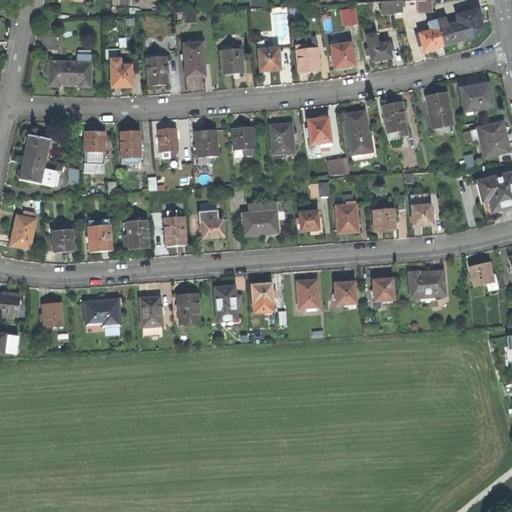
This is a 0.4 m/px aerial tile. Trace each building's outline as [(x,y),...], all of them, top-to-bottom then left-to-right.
[(383,14),(404,12),(402,0),(392,0),(381,1),(383,14)] [(417,0),(419,12),(434,11),(433,0),(417,0)] [(289,41),(287,6),(273,7),(275,42),(289,41)] [(341,26),(350,25),(348,10),(339,12),(341,26)] [(454,43),(461,41),(457,23),(446,26),(445,19),(435,22),(442,46),(454,43)] [(431,50),(442,46),(435,22),(428,24),(431,32),(419,35),(423,52),(431,50)] [(379,62),(391,60),(388,44),(381,45),(378,34),(364,37),(369,64),(379,62)] [(202,43),(182,45),(182,54),(182,55),(182,62),(183,62),(184,79),(195,78),(205,78),(202,43)] [(283,61),(282,53),(278,54),(278,50),(267,50),(267,45),(258,46),(259,72),(269,72),(279,72),(278,62),(283,61)] [(350,45),(330,47),(334,70),(343,68),(353,67),(350,45)] [(319,72),(317,50),(306,51),(306,46),(295,47),(298,75),(310,73),(319,72)] [(241,47),(231,48),(231,51),(220,52),(222,76),(234,75),(243,74),(241,47)] [(131,70),(129,66),(119,67),(119,51),(104,51),(105,68),(110,67),(110,88),(120,88),(131,88),(131,70)] [(168,85),(166,58),(157,58),(157,55),(145,56),(148,87),(158,86),(168,85)] [(89,88),(89,56),(77,56),(77,64),(48,63),(48,64),(45,64),(41,68),(41,72),(45,77),(48,78),(48,87),(58,87),(59,85),(69,85),(78,86),(78,88),(89,88)] [(470,88),(460,90),(463,113),(492,108),(487,85),(477,87),(476,85),(473,86),(470,87),(470,88)] [(434,96),(425,98),(431,130),(451,126),(445,94),(434,96)] [(400,138),(407,137),(401,103),(391,105),(381,107),(386,135),(398,132),(400,138)] [(352,115),(344,116),(349,156),(371,152),(369,137),(367,138),(363,113),(352,115)] [(317,121),(307,121),(310,146),(319,144),(320,148),(331,147),(328,120),(323,117),(320,117),(319,117),(317,121)] [(484,159),(509,152),(505,138),(502,123),(477,129),(484,159)] [(281,126),(269,127),(271,156),(293,154),(291,125),(281,126)] [(243,129),(232,129),(233,154),(253,153),(252,128),(243,129)] [(158,153),(177,151),(175,129),(165,130),(157,131),(158,153)] [(467,141),(478,139),(476,129),(465,131),(467,141)] [(204,132),(195,133),(195,143),(194,143),(194,150),(196,150),(197,164),(209,163),(209,157),(216,157),(215,142),(213,142),(212,131),(204,132)] [(119,133),(120,164),(140,163),(139,132),(128,132),(119,133)] [(94,133),(84,133),(84,153),(97,153),(97,158),(103,158),(103,134),(94,133)] [(22,151),(21,158),(43,162),(48,140),(26,135),(22,151)] [(16,177),(50,185),(53,172),(41,169),(43,162),(21,158),(19,167),(16,177)] [(345,159),(327,161),(328,176),(348,175),(345,159)] [(78,168),(68,168),(68,185),(78,185),(78,168)] [(497,210),(511,206),(511,175),(511,173),(477,181),(482,201),(488,200),(491,212),(497,210)] [(155,177),(146,178),(147,191),(156,191),(155,177)] [(328,182),(317,182),(318,196),(329,196),(328,182)] [(115,183),(107,183),(107,194),(116,194),(115,183)] [(427,194),(410,196),(412,226),(422,225),(432,225),(430,205),(424,206),(424,203),(427,203),(427,194)] [(355,205),(336,206),(337,233),(348,233),(357,232),(355,205)] [(217,221),(217,210),(197,211),(198,223),(202,223),(203,238),(212,238),(223,237),(221,220),(217,221)] [(319,230),(317,211),(299,213),(300,231),(310,231),(319,230)] [(393,230),(392,211),(373,212),(375,231),(384,230),(393,230)] [(185,245),(184,217),(176,218),(175,212),(166,212),(167,219),(164,219),(166,246),(177,246),(185,245)] [(278,233),(276,212),(242,214),(244,236),(254,235),(278,233)] [(9,247),(29,250),(35,220),(16,216),(12,232),(9,247)] [(100,252),(110,251),(109,226),(108,226),(108,221),(91,222),(91,227),(87,228),(89,253),(100,252)] [(148,248),(146,221),(127,223),(128,249),(139,249),(148,248)] [(61,253),(73,252),(72,230),(70,230),(70,227),(53,228),(53,231),(51,231),(53,253),(61,253)] [(480,265),(470,267),(474,286),(486,283),(488,291),(497,288),(494,274),(491,275),(488,263),(480,265)] [(414,273),(409,273),(410,298),(414,298),(414,304),(435,303),(435,297),(445,296),(443,272),(420,273),(419,272),(414,273)] [(295,282),(297,308),(318,307),(316,280),(307,281),(295,282)] [(382,280),(372,281),(373,301),(392,300),(391,280),(382,280)] [(343,283),(334,284),(335,305),(355,304),(354,283),(343,283)] [(261,284),(252,285),(253,313),(273,312),(271,284),(261,284)] [(225,287),(214,288),(216,322),(227,322),(227,319),(236,318),(234,286),(225,287)] [(0,295),(0,314),(16,317),(20,296),(3,294),(3,296),(0,295)] [(177,295),(179,324),(199,323),(196,294),(186,294),(177,295)] [(148,298),(139,299),(141,326),(141,334),(147,334),(147,336),(158,336),(158,326),(161,325),(159,297),(148,298)] [(108,301),(84,303),(85,325),(100,324),(100,327),(119,325),(118,301),(108,301)] [(42,306),(43,327),(62,326),(61,305),(52,306),(42,306)] [(18,336),(0,333),(0,354),(2,355),(2,352),(15,354),(18,336)]
